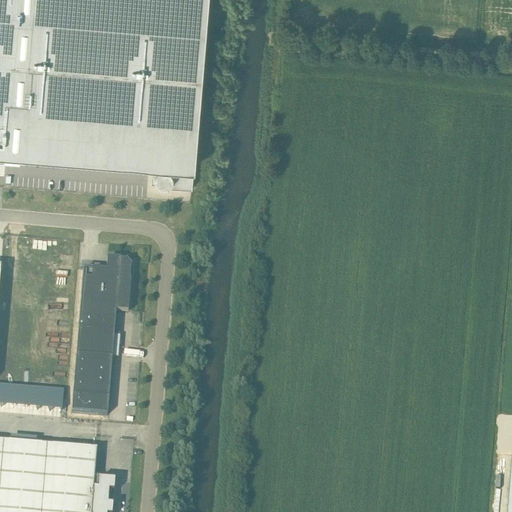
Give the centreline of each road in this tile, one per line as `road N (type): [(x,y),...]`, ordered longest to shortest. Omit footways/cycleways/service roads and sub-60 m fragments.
road 1 (track): [(272,36),(255,192),(241,236),(220,511)]
road 2 (unclassified): [(147,511),(167,244),(148,228),(0,215)]
road 3 (unclassified): [(511,57),(292,38)]
